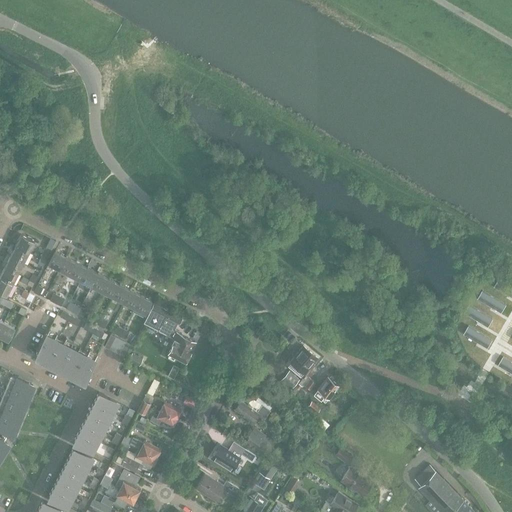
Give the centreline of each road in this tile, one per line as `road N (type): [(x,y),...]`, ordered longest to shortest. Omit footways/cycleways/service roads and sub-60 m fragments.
road 1 (unclassified): [(499,511),(463,465),(124,176),(100,139),(89,66),(0,19)]
road 2 (residential): [(166,492),(235,346),(234,331),(217,309),(16,206)]
road 3 (residential): [(25,511),(84,397)]
